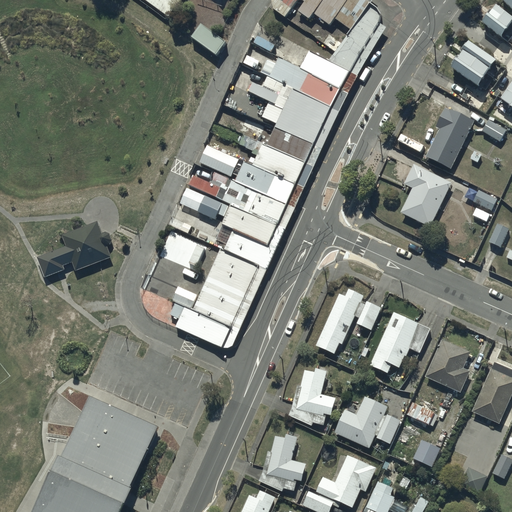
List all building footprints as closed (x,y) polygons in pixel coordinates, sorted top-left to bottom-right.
[(148,0),(171,15),(180,0),(148,0)] [(296,0),(272,0),(274,8),(285,16),(296,0)] [(298,9),(309,17),(313,12),(321,0),(303,0),(304,1),(298,9)] [(369,2),(366,0),(321,0),(313,12),(329,24),(335,17),(350,28),(369,2)] [(511,0),(502,0),(511,8),(511,0)] [(329,60),(350,70),(378,23),(381,13),(377,6),(369,2),(329,60)] [(511,24),(511,15),(496,4),(482,22),(503,37),(511,24)] [(218,37),(202,26),(194,39),(218,55),(227,43),(218,37)] [(497,60),(470,41),(452,66),(480,85),(497,60)] [(301,63),(344,82),(350,70),(329,60),(309,51),(301,63)] [(273,70),(336,99),(344,82),(301,63),(281,54),(273,70)] [(265,112),(319,136),(336,99),(266,67),(256,89),(272,96),(265,112)] [(511,82),(500,99),(511,106),(511,82)] [(440,134),(427,161),(452,173),(475,126),(446,112),(436,132),(440,134)] [(489,121),(482,132),(499,143),(505,132),(489,121)] [(256,160),(306,182),(316,161),(266,138),(256,160)] [(234,169),(241,154),(207,139),(201,154),(234,169)] [(84,171),(94,186),(127,163),(118,148),(84,171)] [(237,176),(296,203),(306,182),(246,155),(237,176)] [(413,192),(401,217),(431,231),(452,186),(414,168),(405,188),(413,192)] [(244,204),(287,224),(296,203),(254,184),(244,204)] [(222,198),(206,190),(199,204),(216,212),(222,198)] [(479,192),(473,203),(491,213),(497,202),(479,192)] [(236,221),(279,240),(287,224),(244,204),(229,197),(221,214),(236,221)] [(227,239),(271,259),(279,240),(236,221),(227,239)] [(39,259),(47,279),(65,272),(63,267),(73,264),(76,273),(113,259),(99,222),(63,236),(68,248),(39,259)] [(497,225),(489,243),(500,249),(509,230),(497,225)] [(227,239),(222,237),(200,287),(195,285),(178,323),(231,347),(271,259),(227,239)] [(178,248),(196,256),(199,248),(181,241),(178,248)] [(339,291),(316,343),(335,351),(339,341),(342,342),(355,314),(359,316),(357,322),(371,328),(382,305),(367,298),(365,302),(361,300),(364,293),(348,286),(345,294),(339,291)] [(394,309),(370,363),(388,371),(392,362),(399,365),(405,353),(406,354),(410,346),(420,350),(431,326),(394,309)] [(442,336),(426,374),(461,390),(470,369),(462,365),(470,348),(442,336)] [(471,409),(498,422),(511,390),(511,366),(495,358),(471,409)] [(288,413),(311,423),(313,420),(324,423),(326,411),(332,412),(333,405),(335,396),(321,392),(326,369),(315,364),(315,369),(305,368),(300,384),(297,383),(292,406),(288,413)] [(335,430),(369,445),(375,433),(377,434),(376,436),(390,442),(401,418),(387,412),(386,414),(384,413),(388,405),(365,395),(357,413),(345,408),(335,430)] [(162,430),(91,398),(40,511),(127,511),(135,494),(133,494),(162,430)] [(434,411),(410,399),(404,412),(428,423),(434,411)] [(259,479),(282,489),(284,486),(294,489),(298,478),(302,478),(302,477),(302,476),(302,475),(302,474),(302,473),(303,473),(303,472),(303,471),(303,470),(303,469),(303,468),(304,468),(304,467),(304,466),(304,465),(305,464),(305,463),(305,462),(306,462),(292,458),(297,434),(286,430),(285,435),(275,434),(272,450),(268,449),(259,479)] [(422,438),(414,456),(432,465),(440,446),(422,438)] [(511,457),(500,452),(491,471),(503,477),(511,458),(511,457)] [(323,476),(317,488),(352,505),(361,488),(365,490),(377,466),(349,453),(335,481),(323,476)] [(487,474),(468,465),(460,481),(478,491),(487,474)] [(378,479),(366,505),(362,511),(386,511),(398,489),(378,479)] [(267,511),(275,495),(259,488),(256,496),(249,493),(240,511),(267,511)] [(302,503),(322,511),(327,511),(334,499),(309,488),(302,503)] [(410,511),(421,511),(430,497),(422,492),(410,511)]
